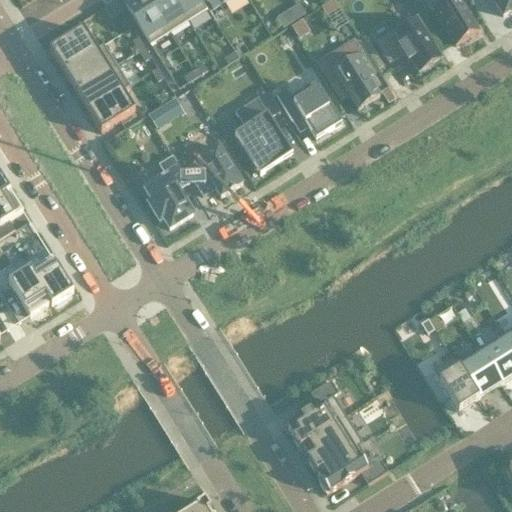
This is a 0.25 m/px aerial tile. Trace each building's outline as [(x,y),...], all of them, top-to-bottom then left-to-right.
[(169,36),(146,0),(135,0),(125,7),(150,48),(169,36)] [(188,24),(173,0),(146,0),(169,36),(188,24)] [(199,0),(173,0),(188,24),(207,12),(199,0)] [(442,0),(446,5),(432,13),(455,49),(479,34),(457,0),(442,0)] [(511,0),(490,0),(503,19),(507,16),(511,17),(511,16),(511,0)] [(115,3),(109,8),(115,18),(122,14),(115,3)] [(441,63),(415,22),(407,28),(406,26),(375,45),(388,66),(402,57),(407,66),(411,64),(419,77),(441,63)] [(302,24),(292,30),(299,41),(309,35),(302,24)] [(65,73),(104,48),(103,47),(95,52),(82,32),(49,53),(62,75),(65,73)] [(132,45),(138,55),(145,50),(139,40),(132,45)] [(353,44),(317,66),(338,99),(346,94),(349,99),(358,113),(379,100),(367,81),(374,77),(353,44)] [(77,94),(117,68),(104,48),(65,73),(62,75),(67,82),(75,95),(77,94)] [(151,61),(145,50),(138,55),(144,65),(151,61)] [(234,55),(224,61),(228,68),(238,62),(234,55)] [(208,74),(203,67),(193,73),(197,80),(208,74)] [(87,115),(129,89),(117,68),(77,94),(75,95),(79,102),(87,115)] [(158,71),(151,75),(157,85),(164,81),(158,71)] [(197,80),(193,73),(183,80),(187,86),(197,80)] [(341,127),(314,84),(290,99),(285,93),(276,99),(292,124),(300,119),(315,143),(341,127)] [(130,89),(129,89),(87,115),(101,136),(134,115),(122,94),(130,89)] [(267,95),(257,101),(270,122),(280,115),(267,95)] [(245,131),(234,137),(255,171),(260,178),(292,158),(270,122),(257,101),(235,115),(245,131)] [(161,110),(147,119),(155,132),(169,123),(161,110)] [(200,168),(188,176),(202,200),(215,192),(220,201),(227,197),(236,192),(236,191),(242,187),(218,149),(217,150),(210,139),(190,152),(196,162),(200,168)] [(163,176),(142,189),(152,205),(148,208),(159,225),(163,222),(169,232),(192,218),(177,194),(189,186),(172,159),(158,168),(163,176)] [(0,178),(0,199),(9,193),(0,178)] [(9,193),(0,199),(0,228),(23,215),(9,193)] [(44,251),(24,264),(29,272),(51,306),(50,307),(51,309),(52,308),(73,295),(51,261),(44,251)] [(29,272),(8,285),(30,320),(50,307),(51,306),(29,272)] [(465,313),(457,318),(462,326),(470,321),(465,313)] [(436,319),(428,324),(434,333),(435,336),(443,331),(436,319)] [(427,323),(421,327),(427,338),(434,333),(428,324),(427,323)] [(511,330),(502,337),(511,352),(511,330)] [(511,352),(502,337),(478,352),(501,388),(511,380),(511,352)] [(456,366),(455,366),(477,403),(501,388),(478,352),(456,366)] [(452,361),(432,373),(458,415),(477,403),(455,366),(456,366),(452,361)] [(330,384),(310,397),(318,409),(333,399),(333,400),(338,396),(330,384)] [(300,420),(286,429),(293,440),(292,441),(298,451),(346,420),(333,400),(333,399),(318,409),(309,414),(300,420)] [(346,420),(298,451),(299,451),(301,450),(309,461),(307,462),(315,475),(358,448),(359,449),(363,447),(362,446),(346,420)] [(358,448),(315,475),(316,476),(320,482),(317,484),(326,498),(341,489),(354,481),(360,477),(371,470),(371,469),(359,449),(358,448)] [(371,470),(360,477),(367,488),(388,475),(380,464),(371,469),(371,470)]
